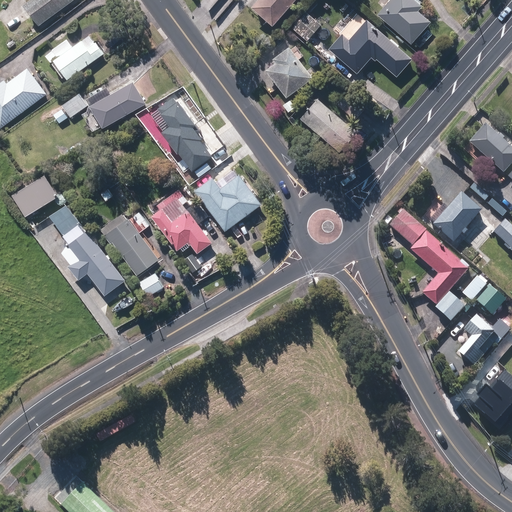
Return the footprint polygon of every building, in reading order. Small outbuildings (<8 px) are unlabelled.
[(29,0),(26,3),(41,24),(73,0),(29,0)] [(258,0),(254,5),(275,24),(296,0),(258,0)] [(390,0),(379,14),(413,43),(433,21),(420,10),(424,5),(418,0),(390,0)] [(293,27),(308,40),(323,24),(307,10),(293,27)] [(330,48),(359,73),(373,57),(377,60),(394,40),(369,18),(351,39),(344,32),(330,48)] [(30,25),(13,35),(17,42),(34,31),(30,25)] [(55,59),(69,79),(105,53),(97,41),(89,47),(83,39),(55,59)] [(267,68),(288,96),(315,77),(291,45),(274,57),(277,61),(267,68)] [(0,82),(0,126),(1,127),(48,93),(29,67),(8,82),(6,78),(0,82)] [(92,105),(104,127),(148,102),(135,81),(92,105)] [(337,103),(357,119),(370,103),(351,87),(337,103)] [(63,105),(71,117),(89,105),(80,92),(63,105)] [(302,117),(340,151),(358,131),(320,97),(302,117)] [(291,98),(281,107),(288,115),(298,107),(291,98)] [(471,142),(505,173),(511,165),(511,146),(487,124),(471,142)] [(121,176),(128,185),(135,180),(128,171),(121,176)] [(13,194),(27,216),(60,195),(46,173),(13,194)] [(196,189),(226,230),(244,216),(248,222),(257,216),(253,211),(264,203),(241,173),(223,186),(215,175),(196,189)] [(190,241),(198,252),(213,242),(185,203),(189,199),(181,187),(158,204),(162,208),(153,215),(178,250),(190,241)] [(101,193),(107,201),(114,196),(109,188),(101,193)] [(434,224),(455,243),(484,210),(463,191),(434,224)] [(89,272),(106,294),(127,279),(89,228),(87,230),(80,221),(68,204),(51,215),(64,234),(65,233),(72,242),(68,244),(64,251),(73,262),(70,264),(80,278),(89,272)] [(428,229),(405,209),(391,225),(414,245),(428,229)] [(114,241),(138,275),(160,259),(130,216),(105,234),(111,243),(114,241)] [(496,231),(511,247),(511,224),(507,220),(496,231)] [(423,292),(438,306),(471,268),(428,231),(412,249),(440,274),(423,292)] [(140,281),(148,296),(164,287),(156,273),(140,281)] [(463,293),(473,302),(488,284),(479,276),(463,293)] [(477,300),(494,315),(507,299),(490,284),(477,300)] [(132,307),(125,296),(116,301),(123,313),(132,307)] [(461,352),(476,366),(501,337),(497,333),(498,332),(480,316),(467,330),(475,337),(461,352)] [(487,390),(511,412),(511,411),(511,362),(487,390)] [(63,505),(70,511),(114,511),(85,483),(63,505)] [(0,507),(0,511),(17,511),(23,507),(12,496),(0,507)]
